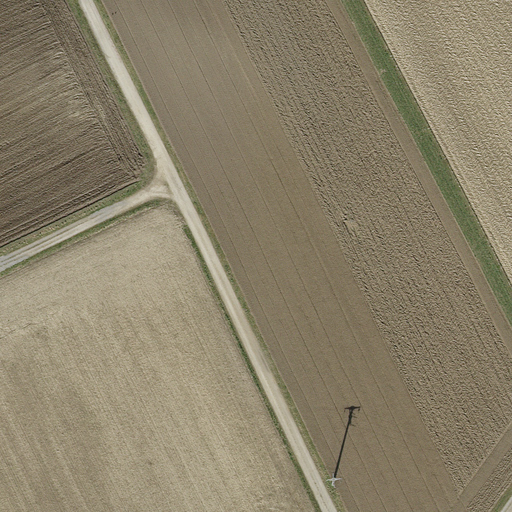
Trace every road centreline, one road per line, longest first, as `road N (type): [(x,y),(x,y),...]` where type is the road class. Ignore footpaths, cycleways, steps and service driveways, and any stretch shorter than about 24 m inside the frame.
road 1 (track): [(333,511),(86,0)]
road 2 (track): [(176,184),(0,270)]
